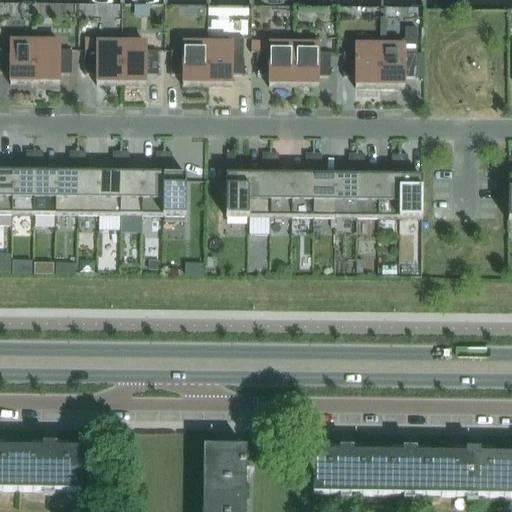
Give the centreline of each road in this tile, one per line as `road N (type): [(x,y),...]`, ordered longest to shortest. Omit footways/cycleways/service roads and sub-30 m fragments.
road 1 (primary): [(511,356),(0,348)]
road 2 (residential): [(0,125),(511,130)]
road 3 (primary): [(175,376),(511,380)]
road 4 (residential): [(228,406),(511,409)]
road 5 (primary): [(0,374),(146,376)]
road 6 (residential): [(91,404),(228,406)]
